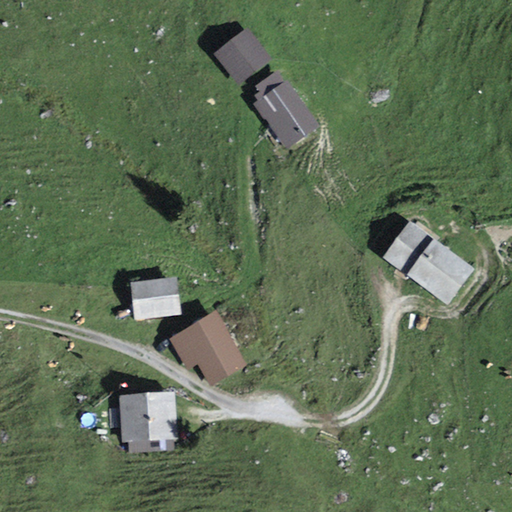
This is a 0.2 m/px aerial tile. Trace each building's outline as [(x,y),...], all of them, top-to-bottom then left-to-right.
[(248,33),(216,58),(238,87),(270,62),(248,33)] [(256,99),(260,105),(256,108),(287,150),(318,128),(279,74),(259,89),(262,94),(256,99)] [(420,233),(394,268),(448,307),(474,272),(420,233)] [(132,286),(136,323),(182,318),(178,281),(132,286)] [(172,341),(189,371),(199,366),(211,387),(246,367),(216,315),(172,341)] [(121,399),(124,444),(174,441),(172,396),(121,399)]
